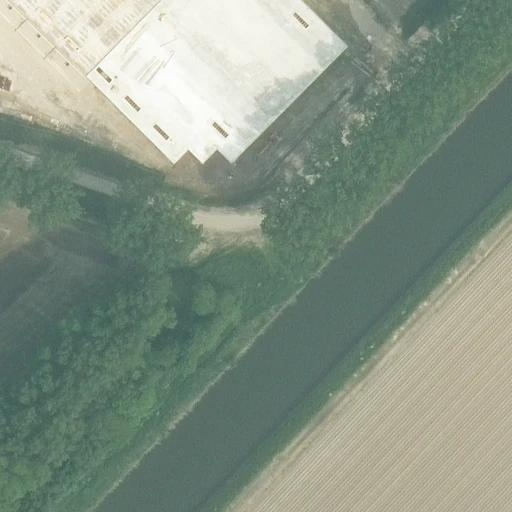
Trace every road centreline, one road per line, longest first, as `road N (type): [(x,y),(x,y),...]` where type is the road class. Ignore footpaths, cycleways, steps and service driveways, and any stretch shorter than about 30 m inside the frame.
road 1 (track): [(233,511),(511,218)]
road 2 (unclassified): [(234,222),(282,203),(472,0)]
road 3 (unclassified): [(234,222),(185,216),(0,154)]
